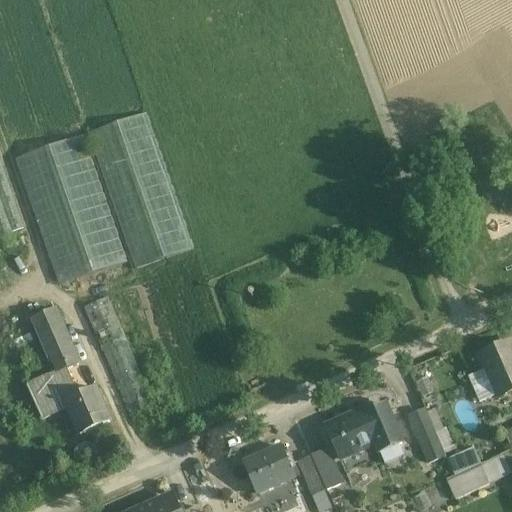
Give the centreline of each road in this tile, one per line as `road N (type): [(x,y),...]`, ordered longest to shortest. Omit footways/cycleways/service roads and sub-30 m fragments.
road 1 (residential): [(460,327),(52,511)]
road 2 (residential): [(340,0),(460,327)]
